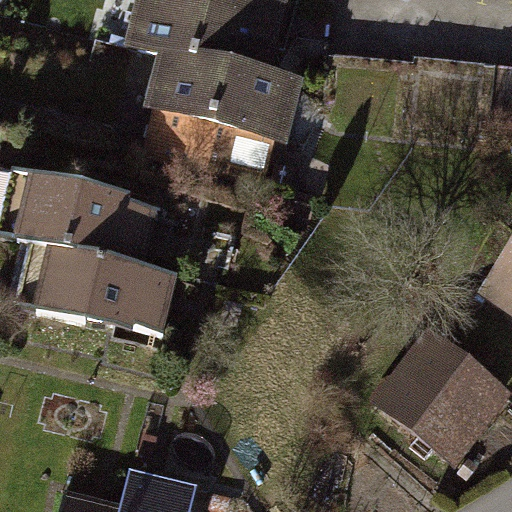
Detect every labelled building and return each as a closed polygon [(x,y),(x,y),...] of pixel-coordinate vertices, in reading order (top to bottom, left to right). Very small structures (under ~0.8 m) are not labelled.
[(287,28),(179,0),(140,0),(128,45),(165,54),(272,82),(287,28)] [(179,0),(287,28),(293,0),(179,0)] [(272,82),(165,54),(149,115),(154,116),(143,157),(263,188),(274,147),(284,150),(300,89),(272,82)] [(152,212),(26,181),(12,238),(44,246),(138,269),(152,212)] [(138,269),(44,246),(30,304),(155,335),(170,277),(138,269)] [(511,262),(485,301),(511,320),(511,262)] [(511,403),(428,338),(369,413),(456,482),(511,411),(511,403)] [(185,511),(190,493),(136,479),(126,511),(185,511)] [(112,511),(71,501),(68,511),(112,511)]
